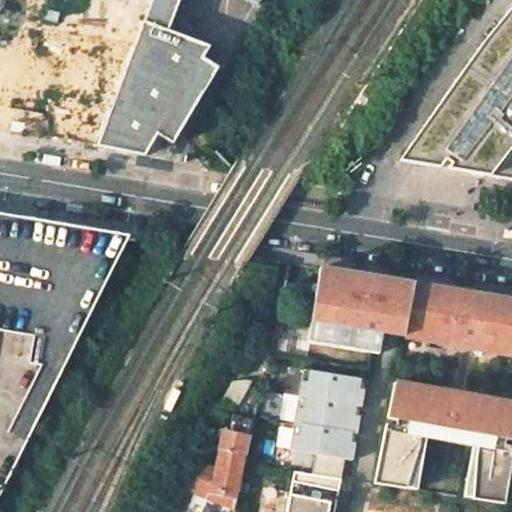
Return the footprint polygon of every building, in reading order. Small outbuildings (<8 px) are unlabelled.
[(180,0),(151,0),(143,22),(168,32),(180,0)] [(511,180),(511,0),(483,35),(395,161),(409,163),(510,180),(511,180)] [(168,32),(143,22),(132,51),(95,147),(143,156),(202,60),(209,48),(168,32)] [(34,138),(95,147),(132,51),(0,29),(0,104),(35,111),(28,137),(34,138)] [(283,41),(271,60),(296,76),(308,56),(283,41)] [(215,67),(202,60),(143,156),(159,160),(215,67)] [(0,508),(129,236),(45,222),(0,214),(0,508)] [(413,284),(319,268),(307,342),(378,355),(381,333),(402,337),(413,284)] [(511,300),(413,284),(402,337),(511,355),(511,300)] [(360,379),(302,370),(290,451),(315,454),(312,474),(341,479),(344,459),(352,461),(355,444),(350,443),(351,434),(356,435),(359,417),(354,416),(355,407),(361,408),(363,391),(358,390),(360,379)] [(244,379),(232,381),(221,402),(232,408),(251,380),(244,379)] [(511,403),(393,383),(386,419),(396,420),(394,427),(385,424),(374,484),(406,489),(418,448),(421,431),(407,428),(408,422),(494,437),(493,443),(478,441),(475,457),(473,499),(503,504),(511,456),(511,446),(504,445),(505,439),(511,439),(511,403)] [(230,430),(223,429),(219,449),(246,454),(254,418),(232,415),(230,430)] [(418,448),(406,489),(417,490),(426,439),(471,446),(463,498),(473,499),(475,457),(478,441),(493,443),(494,437),(408,422),(407,428),(421,431),(418,448)] [(211,437),(203,434),(198,442),(206,445),(211,437)] [(246,454),(219,449),(215,467),(188,462),(176,485),(195,492),(235,506),(238,493),(244,464),(246,454)] [(334,511),(341,479),(312,474),(293,471),(284,511),(334,511)] [(195,492),(176,485),(167,502),(186,509),(195,492)]
